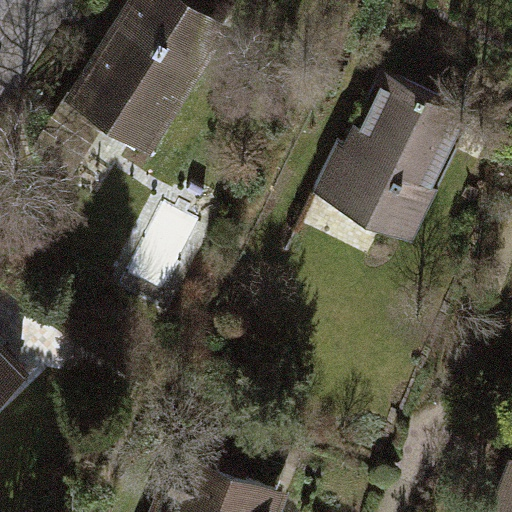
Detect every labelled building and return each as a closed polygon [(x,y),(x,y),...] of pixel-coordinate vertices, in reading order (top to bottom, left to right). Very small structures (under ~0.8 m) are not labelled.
[(224,0),(128,0),(32,151),(100,191),(135,134),(150,143),(226,21),(216,15),(224,0)] [(474,111),(376,64),(317,184),(415,231),(474,111)] [(0,340),(0,388),(24,366),(0,340)] [(281,511),(293,476),(168,434),(141,511),(281,511)] [(511,511),(511,444),(485,511),(511,511)]
